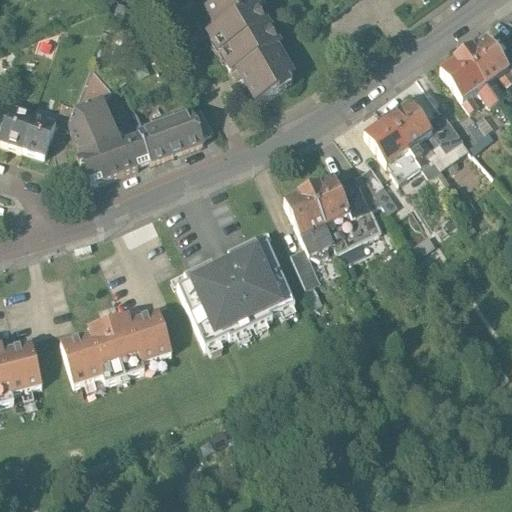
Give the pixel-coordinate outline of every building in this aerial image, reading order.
[(265,10),(259,0),(214,0),(219,8),(206,15),(217,34),(207,40),(218,58),(266,32),(257,15),(265,10)] [(327,25),(359,0),(323,0),(313,8),(327,25)] [(268,31),(266,32),(218,58),(219,60),(220,59),(231,79),(237,76),(255,109),(279,96),(276,91),(292,82),(277,54),(279,52),(268,31)] [(462,60),(485,90),(493,85),(499,80),(506,90),(511,86),(511,79),(485,43),(462,60)] [(485,90),(462,60),(439,77),(469,118),(478,111),(470,101),(477,96),(485,90)] [(101,108),(112,98),(90,73),(74,119),(100,107),(101,108)] [(493,85),(485,90),(497,107),(505,101),(493,85)] [(497,107),(485,90),(477,96),(489,113),(497,107)] [(118,150),(101,108),(100,107),(74,119),(73,119),(67,135),(68,137),(79,165),(79,164),(80,166),(118,151),(118,150)] [(386,126),(408,156),(416,150),(423,146),(430,156),(439,149),(424,129),(409,109),(386,126)] [(200,113),(190,118),(200,143),(214,138),(200,113)] [(61,115),(55,131),(55,132),(68,137),(67,135),(73,119),(61,115)] [(32,124),(10,117),(0,147),(0,150),(21,157),(32,124)] [(424,129),(439,149),(445,158),(462,146),(441,117),(424,129)] [(138,142),(150,170),(203,149),(200,143),(190,118),(174,124),(172,120),(151,128),(153,132),(137,139),(138,142)] [(55,131),(32,124),(21,157),(44,165),(55,132),(55,131)] [(408,156),(386,126),(364,142),(386,173),(387,172),(390,177),(389,178),(398,189),(420,173),(408,156)] [(118,151),(80,166),(91,193),(150,170),(138,142),(118,150),(118,151)] [(427,166),(416,150),(408,156),(420,173),(428,183),(440,175),(434,166),(427,166)] [(370,172),(361,179),(374,197),(383,190),(370,172)] [(441,175),(431,182),(437,191),(447,184),(441,175)] [(352,186),(366,215),(370,213),(371,213),(381,208),(374,197),(361,179),(352,186)] [(308,195),(332,247),(336,256),(381,234),(371,213),(370,213),(366,215),(352,186),(337,193),(332,184),(308,195)] [(332,247),(308,195),(284,207),(304,250),(308,259),(309,258),(310,258),(319,260),(328,256),(329,249),(332,247)] [(295,302),(267,244),(258,249),(255,243),(227,257),(228,259),(213,267),(211,264),(184,278),(186,283),(177,288),(204,345),(228,334),(229,336),(272,315),(271,313),(295,302)] [(320,281),(309,258),(308,259),(304,250),(290,256),(305,288),(320,281)] [(171,350),(158,311),(129,320),(128,316),(87,329),(89,334),(60,343),(73,383),(102,373),(105,379),(121,374),(119,369),(127,367),(128,372),(144,366),(142,360),(171,350)] [(0,399),(13,396),(12,389),(42,381),(31,341),(2,349),(0,344),(0,343),(0,399)]
